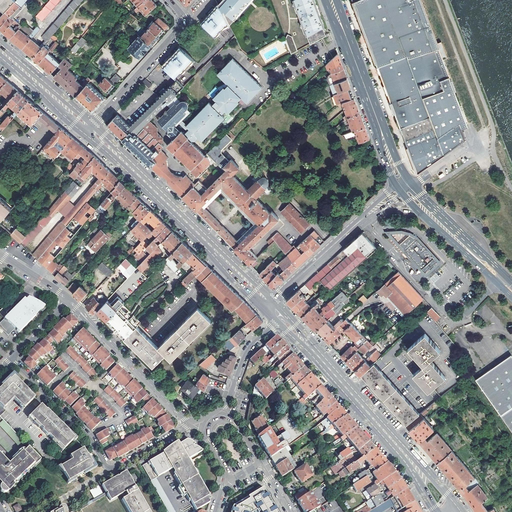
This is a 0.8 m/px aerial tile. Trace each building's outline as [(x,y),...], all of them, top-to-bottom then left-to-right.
[(0,0),(0,6),(3,9),(5,11),(14,0),(0,0)] [(14,0),(5,11),(10,16),(12,18),(23,6),(22,6),(27,0),(14,0)] [(49,0),(36,16),(42,21),(59,0),(49,0)] [(50,38),(82,0),(73,0),(45,34),(47,36),(50,38)] [(135,8),(144,0),(133,0),(135,3),(132,6),(135,8)] [(152,0),(144,0),(135,8),(137,11),(140,8),(146,14),(157,5),(152,0)] [(201,23),(216,37),(228,25),(229,26),(237,17),(236,16),(246,5),(245,4),(247,2),(246,1),(246,0),(223,0),(219,6),(218,5),(201,23)] [(221,0),(218,5),(219,6),(223,0),(249,0),(247,2),(245,4),(246,5),(236,16),(237,17),(252,0),(221,0)] [(322,37),(325,35),(323,30),(324,29),(319,15),(321,15),(319,10),(317,4),(315,5),(313,0),(294,0),(295,2),(298,12),(300,15),(301,15),(302,18),(301,18),(303,23),(310,43),(322,37)] [(416,172),(418,173),(465,140),(464,138),(460,130),(468,127),(467,124),(438,46),(420,0),(351,0),(365,34),(368,42),(377,67),(380,75),(390,101),(394,114),(400,129),(416,172)] [(123,4),(121,6),(130,13),(132,11),(123,4)] [(0,27),(10,16),(5,11),(0,17),(0,27)] [(11,38),(22,26),(21,26),(12,18),(10,16),(0,27),(0,28),(5,33),(8,36),(11,38)] [(22,26),(11,38),(17,43),(23,49),(31,39),(40,29),(38,26),(34,31),(28,25),(32,20),(29,17),(21,26),(22,26)] [(149,29),(159,36),(169,25),(159,17),(155,22),(153,20),(147,27),(149,29)] [(141,38),(150,46),(159,36),(149,29),(141,38)] [(31,39),(23,49),(28,53),(33,57),(44,45),(50,38),(47,36),(42,42),(43,43),(40,46),(31,39)] [(141,38),(140,36),(130,47),(140,57),(150,46),(141,38)] [(285,39),(291,54),(297,51),(292,36),(285,39)] [(81,37),(70,49),(75,53),(80,47),(81,48),(87,42),(81,37)] [(48,49),(50,51),(51,49),(53,50),(58,44),(55,41),(50,48),(48,49)] [(44,45),(33,57),(38,62),(39,63),(48,53),(50,51),(48,49),(50,48),(47,45),(46,47),(44,45)] [(172,55),(162,66),(176,79),(177,80),(195,61),(179,47),(172,55)] [(48,53),(39,63),(41,65),(51,73),(58,65),(60,63),(48,53)] [(325,66),(327,71),(328,70),(341,63),(338,55),(338,54),(336,55),(333,58),(325,66)] [(65,58),(60,63),(58,65),(61,68),(54,76),(55,77),(60,82),(70,71),(68,69),(72,65),(65,58)] [(230,60),(228,63),(227,62),(225,64),(226,65),(215,77),(224,85),(227,87),(223,90),(222,89),(219,93),(216,90),(212,95),(215,98),(212,101),(215,103),(211,108),(208,105),(187,128),(190,132),(189,133),(186,136),(189,139),(188,140),(180,132),(179,132),(175,128),(179,124),(181,122),(191,111),(188,108),(189,106),(190,105),(190,103),(190,102),(189,101),(188,99),(187,98),(185,98),(184,98),(182,99),(181,99),(180,100),(175,95),(167,103),(171,107),(158,119),(168,129),(166,131),(171,136),(167,140),(169,142),(167,145),(174,152),(175,151),(192,167),(191,169),(198,175),(208,165),(209,166),(215,161),(207,153),(204,156),(191,143),(196,143),(199,139),(203,143),(224,119),(221,117),(225,113),(228,116),(239,103),(237,103),(240,99),(246,104),(260,88),(230,60)] [(330,74),(343,68),(343,67),(341,63),(328,70),(327,71),(328,75),(330,74)] [(330,84),(347,78),(345,73),(344,70),(343,68),(330,74),(328,75),(327,77),(330,84)] [(77,78),(70,71),(60,82),(68,89),(76,96),(89,83),(86,80),(81,85),(76,80),(77,78)] [(108,79),(115,85),(121,78),(116,74),(112,78),(110,77),(108,79)] [(108,92),(115,85),(108,79),(106,77),(100,84),(108,92)] [(94,78),(89,83),(76,96),(80,99),(84,103),(89,107),(93,111),(105,98),(92,86),(96,81),(94,78)] [(146,78),(142,82),(148,88),(152,84),(146,78)] [(334,94),(351,88),(349,83),(347,78),(330,84),(334,94)] [(117,114),(108,125),(126,142),(152,166),(157,160),(153,157),(160,149),(164,146),(161,143),(143,127),(150,120),(167,103),(175,95),(184,86),(177,80),(176,79),(166,90),(163,88),(159,92),(161,95),(158,97),(159,98),(130,127),(117,114)] [(4,106),(18,90),(12,85),(7,80),(0,88),(0,90),(0,91),(9,98),(6,101),(4,100),(1,103),(4,106)] [(338,103),(354,97),(351,90),(351,88),(334,94),(337,104),(338,103)] [(9,104),(13,107),(23,95),(22,94),(18,90),(4,106),(0,110),(0,114),(1,115),(7,108),(6,108),(9,104)] [(15,115),(17,113),(28,99),(23,95),(13,107),(16,110),(13,114),(15,115)] [(341,122),(348,117),(360,112),(357,104),(354,97),(338,103),(337,104),(338,106),(343,105),(347,115),(345,115),(339,120),(341,122)] [(31,126),(39,118),(43,112),(28,99),(17,113),(31,126)] [(309,111),(312,109),(304,102),(300,105),(309,111)] [(61,127),(43,112),(39,118),(56,133),(61,127)] [(355,130),(365,127),(363,119),(360,112),(348,117),(353,131),(355,130)] [(15,115),(13,114),(10,117),(9,116),(0,126),(3,129),(15,115)] [(150,120),(143,127),(161,143),(163,141),(163,137),(157,132),(157,128),(150,120)] [(187,128),(181,122),(179,124),(189,133),(190,132),(187,128)] [(61,127),(56,133),(42,150),(44,151),(46,149),(55,157),(61,150),(72,137),(65,131),(61,127)] [(359,142),(370,138),(366,129),(365,127),(355,130),(359,142)] [(230,131),(227,134),(232,139),(235,136),(230,131)] [(216,230),(234,248),(240,243),(202,205),(222,186),(260,223),(270,212),(255,198),(264,189),(268,192),(272,188),(268,184),(269,183),(270,181),(269,179),(268,177),(266,176),(263,176),(261,177),(257,174),(253,178),(256,181),(248,190),(232,175),(238,169),(230,160),(229,161),(221,153),(221,149),(232,139),(227,134),(207,153),(215,161),(225,171),(207,188),(199,179),(195,184),(182,196),(216,230)] [(81,144),(72,137),(61,150),(72,160),(77,155),(79,157),(82,154),(85,156),(84,157),(85,158),(81,163),(79,162),(78,162),(77,163),(77,164),(75,166),(69,174),(75,179),(76,178),(94,156),(89,151),(81,144)] [(168,157),(160,149),(153,157),(157,160),(152,166),(161,175),(162,175),(163,175),(167,179),(168,180),(168,181),(182,196),(195,184),(185,175),(183,177),(182,175),(177,175),(174,174),(171,171),(169,169),(168,165),(167,161),(166,159),(168,157)] [(36,257),(39,259),(43,254),(51,245),(59,235),(61,232),(66,227),(67,225),(87,202),(97,190),(95,188),(109,171),(94,156),(76,178),(78,179),(79,178),(82,181),(92,170),(100,177),(93,185),(93,187),(83,198),(82,198),(62,222),(59,224),(34,255),(36,257)] [(72,171),(75,166),(70,162),(67,166),(72,171)] [(95,188),(97,190),(102,183),(111,192),(116,187),(115,185),(119,180),(109,171),(95,188)] [(116,187),(111,192),(114,194),(112,197),(113,198),(111,199),(110,199),(109,199),(106,197),(96,209),(99,211),(102,208),(103,210),(105,209),(106,210),(115,199),(114,199),(116,196),(125,186),(119,180),(115,185),(116,187)] [(26,237),(21,243),(25,247),(31,240),(32,241),(57,210),(59,211),(80,187),(73,181),(26,237)] [(137,197),(125,186),(116,196),(122,202),(119,205),(125,210),(128,208),(137,197)] [(222,186),(202,205),(240,243),(260,223),(222,186)] [(0,221),(12,207),(1,197),(0,198),(0,197),(0,221)] [(142,202),(137,197),(128,208),(131,211),(129,213),(131,215),(142,202)] [(279,210),(286,203),(284,201),(277,208),(279,210)] [(67,225),(76,233),(96,210),(87,202),(67,225)] [(150,210),(142,202),(131,215),(129,217),(131,218),(134,215),(138,219),(129,228),(131,230),(150,210)] [(310,223),(290,203),(281,212),(302,232),(310,223)] [(157,217),(150,210),(131,230),(143,241),(147,237),(161,221),(157,217)] [(234,248),(250,264),(258,257),(249,248),(279,218),(272,211),(270,212),(260,223),(240,243),(234,248)] [(163,222),(161,221),(147,237),(150,240),(154,235),(157,237),(167,226),(163,222)] [(11,224),(7,229),(12,234),(16,229),(11,224)] [(66,227),(74,235),(76,233),(67,225),(66,227)] [(157,237),(148,246),(145,249),(148,252),(145,256),(144,255),(140,258),(144,262),(157,247),(154,243),(158,239),(161,243),(162,242),(172,231),(168,227),(167,226),(157,237)] [(67,237),(70,240),(74,235),(66,227),(61,232),(67,237)] [(16,229),(12,234),(16,238),(21,243),(26,237),(16,229)] [(310,246),(314,251),(315,250),(321,244),(315,238),(319,235),(314,229),(311,232),(304,239),(310,246)] [(104,233),(101,230),(88,245),(96,252),(109,238),(108,236),(104,233)] [(402,230),(384,231),(391,234),(401,233),(409,235),(417,239),(434,258),(439,265),(442,263),(418,237),(411,233),(402,230)] [(183,241),(172,231),(162,242),(171,250),(166,254),(169,256),(183,241)] [(294,246),(296,247),(300,244),(304,239),(311,232),(310,231),(294,246)] [(426,277),(428,275),(423,269),(422,269),(400,244),(391,234),(384,231),(426,277)] [(320,281),(330,291),(378,248),(364,234),(363,232),(362,233),(353,242),(345,249),(344,250),(349,255),(333,270),(330,272),(327,275),(324,277),(322,280),(320,281)] [(268,241),(271,244),(275,240),(283,250),(286,253),(292,247),(279,233),(276,233),(268,241)] [(401,233),(391,234),(400,244),(409,235),(401,233)] [(55,249),(59,252),(68,243),(65,240),(59,235),(51,245),(55,249)] [(429,276),(440,265),(439,265),(434,258),(417,239),(409,235),(400,244),(422,269),(423,269),(428,275),(429,276)] [(300,244),(305,250),(310,246),(304,239),(300,244)] [(148,246),(143,241),(133,251),(138,256),(145,249),(148,246)] [(183,241),(169,256),(172,259),(176,255),(181,260),(177,264),(180,267),(185,262),(184,261),(193,252),(183,241)] [(51,245),(43,254),(47,258),(55,249),(51,245)] [(305,250),(310,255),(311,254),(314,251),(310,246),(305,250)] [(157,247),(144,262),(139,267),(143,271),(161,251),(157,247)] [(293,262),(297,266),(309,256),(310,255),(305,250),(301,253),(296,247),(287,255),(288,255),(293,262)] [(328,264),(333,270),(349,255),(344,250),(336,257),(328,264)] [(207,265),(193,252),(184,261),(185,262),(188,265),(190,263),(193,266),(193,267),(193,268),(194,268),(194,269),(195,269),(184,280),(188,284),(197,275),(207,265)] [(43,254),(39,259),(42,262),(47,267),(50,263),(52,262),(47,258),(43,254)] [(289,274),(292,271),(288,266),(293,262),(288,255),(285,258),(279,264),(284,270),(288,275),(289,274)] [(131,275),(135,271),(137,269),(126,258),(120,264),(131,275)] [(260,274),(263,277),(271,269),(274,267),(277,263),(273,260),(259,273),(260,274)] [(102,262),(97,267),(108,277),(113,272),(102,262)] [(288,266),(292,271),(293,270),(297,266),(293,262),(288,266)] [(50,263),(47,267),(49,269),(51,271),(55,267),(50,263)] [(325,267),(330,272),(333,270),(328,264),(325,267)] [(59,265),(52,273),(54,274),(55,276),(62,268),(61,267),(59,265)] [(63,265),(61,267),(62,268),(55,276),(57,278),(63,284),(65,286),(73,277),(71,274),(70,275),(67,273),(64,276),(62,274),(66,271),(63,268),(64,266),(63,265)] [(208,266),(207,265),(197,275),(202,281),(213,270),(208,266)] [(267,281),(268,282),(276,274),(271,269),(263,277),(267,281)] [(319,272),(324,277),(327,275),(322,269),(319,272)] [(213,270),(202,281),(233,311),(235,309),(248,322),(256,314),(250,306),(233,290),(214,271),(213,270)] [(399,271),(378,291),(383,296),(385,294),(405,316),(423,298),(399,271)] [(273,287),(274,288),(284,278),(280,274),(278,272),(276,274),(268,282),(273,287)] [(313,277),(319,283),(320,281),(322,280),(316,274),(313,277)] [(311,279),(316,285),(319,283),(313,277),(311,279)] [(305,285),(310,290),(313,288),(308,282),(305,285)] [(73,293),(78,288),(73,283),(68,289),(70,291),(73,293)] [(291,305),(292,306),(304,296),(303,294),(302,294),(301,295),(299,293),(302,291),(305,294),(310,290),(305,285),(291,297),(288,299),(287,301),(291,305)] [(79,286),(78,288),(73,293),(78,299),(80,300),(87,293),(79,286)] [(313,328),(316,331),(328,320),(330,319),(336,313),(339,310),(345,305),(343,302),(348,298),(342,292),(323,309),(324,310),(320,313),(314,308),(317,306),(319,304),(319,305),(325,299),(324,297),(302,317),(306,320),(313,328)] [(94,298),(86,306),(90,310),(94,315),(97,311),(108,300),(102,294),(96,300),(94,298)] [(300,314),(302,317),(324,297),(322,295),(316,300),(313,302),(313,303),(310,306),(307,303),(297,311),(298,312),(300,314)] [(363,295),(358,299),(362,304),(367,300),(363,295)] [(102,316),(107,321),(123,304),(125,303),(118,296),(111,304),(108,300),(97,311),(102,316)] [(293,308),(297,311),(307,303),(305,299),(306,298),(304,296),(292,306),(293,308)] [(24,299),(0,323),(0,326),(1,326),(3,328),(2,330),(8,336),(15,329),(19,333),(32,320),(33,319),(35,321),(38,318),(36,316),(45,308),(39,304),(38,305),(34,302),(35,301),(28,298),(26,301),(24,299)] [(125,338),(139,324),(141,322),(123,304),(107,321),(111,325),(116,329),(118,327),(120,329),(117,331),(122,336),(125,338)] [(139,324),(125,338),(128,342),(137,350),(149,363),(153,367),(165,355),(172,360),(211,320),(197,306),(158,344),(151,337),(152,336),(139,324)] [(428,311),(435,320),(440,316),(432,307),(428,311)] [(256,314),(248,322),(245,324),(247,326),(249,324),(254,329),(261,323),(263,321),(256,314)] [(68,317),(65,320),(73,327),(78,322),(71,315),(70,316),(68,318),(68,317)] [(342,326),(344,328),(350,323),(348,320),(346,318),(343,321),(340,324),(342,326)] [(73,327),(65,320),(64,319),(62,321),(59,324),(68,333),(70,331),(71,331),(74,328),(73,327)] [(320,335),(324,339),(340,324),(343,321),(341,319),(334,326),(328,320),(316,331),(320,335)] [(344,328),(356,341),(358,343),(362,339),(360,337),(362,335),(350,323),(344,328)] [(68,333),(59,324),(55,328),(54,330),(55,330),(63,339),(66,336),(65,335),(68,333)] [(326,341),(329,344),(340,334),(339,333),(344,328),(342,326),(340,324),(324,339),(326,341)] [(74,338),(79,342),(87,334),(85,332),(83,329),(74,338)] [(63,339),(55,330),(52,333),(49,336),(54,341),(54,340),(59,345),(64,340),(63,339)] [(230,338),(236,345),(245,336),(240,330),(230,338)] [(424,365),(431,359),(441,350),(426,333),(408,348),(424,365)] [(79,342),(83,347),(92,338),(90,336),(87,334),(79,342)] [(341,356),(347,361),(357,352),(358,351),(357,350),(364,344),(368,340),(362,335),(360,337),(362,339),(358,343),(356,341),(355,343),(354,341),(345,350),(346,351),(341,356)] [(276,336),(265,347),(269,351),(281,341),(278,339),(276,336)] [(88,351),(96,343),(94,340),(92,338),(83,347),(88,351)] [(50,345),(51,344),(46,339),(43,342),(39,345),(48,354),(49,355),(54,350),(50,345)] [(367,350),(368,352),(374,346),(368,340),(364,344),(369,348),(367,350)] [(260,359),(265,364),(271,359),(285,346),(283,344),(282,343),(281,341),(269,351),(272,354),(267,358),(266,357),(265,357),(264,356),(260,359)] [(90,354),(93,357),(102,348),(99,345),(96,343),(88,351),(91,353),(90,354)] [(48,354),(39,345),(38,344),(36,346),(33,350),(41,357),(41,358),(43,356),(45,357),(48,354)] [(92,377),(97,373),(87,363),(87,362),(80,355),(69,345),(65,350),(75,360),(83,367),(82,367),(92,377)] [(232,369),(240,346),(236,345),(227,353),(230,354),(229,358),(227,357),(225,361),(223,361),(222,364),(220,364),(218,369),(226,372),(229,373),(230,369),(232,369)] [(271,359),(274,361),(277,358),(278,360),(289,351),(288,350),(285,346),(271,359)] [(93,357),(98,361),(106,353),(104,351),(102,348),(93,357)] [(403,352),(382,370),(420,413),(429,406),(441,396),(433,387),(428,392),(413,374),(424,365),(408,348),(404,352),(403,352)] [(35,363),(41,357),(33,350),(29,353),(27,355),(29,357),(35,363)] [(374,362),(381,356),(376,350),(368,358),(373,364),(374,362)] [(250,361),(254,365),(260,359),(264,356),(265,355),(261,351),(250,360),(250,361)] [(289,351),(278,360),(282,364),(292,355),(291,354),(289,351)] [(348,362),(352,367),(362,357),(357,352),(347,361),(348,362)] [(102,366),(110,357),(108,355),(106,353),(98,361),(102,366)] [(204,368),(216,358),(212,354),(199,365),(201,366),(204,368)] [(476,379),(511,429),(511,354),(481,376),(476,379)] [(282,364),(277,368),(279,370),(282,367),(282,366),(283,365),(285,367),(283,368),(283,369),(284,371),(285,371),(287,369),(291,374),(284,380),(283,379),(282,380),(278,375),(276,377),(278,379),(282,385),(285,383),(286,382),(289,379),(303,367),(299,363),(295,358),(292,355),(282,364)] [(37,364),(35,363),(29,357),(26,360),(27,360),(26,362),(24,363),(31,370),(37,364)] [(63,360),(60,357),(55,361),(58,364),(58,365),(65,372),(70,367),(62,360),(63,360)] [(110,357),(102,366),(101,366),(104,369),(105,368),(107,370),(115,363),(112,360),(110,357)] [(356,370),(366,361),(362,357),(352,367),(353,368),(356,370)] [(446,376),(431,359),(424,365),(413,374),(428,392),(433,387),(446,376)] [(360,375),(361,376),(362,374),(371,366),(366,361),(356,370),(360,375)] [(406,425),(420,413),(382,370),(374,362),(373,364),(371,366),(362,374),(364,376),(406,425)] [(115,380),(116,379),(124,371),(123,370),(121,368),(118,365),(109,373),(113,376),(112,377),(115,380)] [(46,366),(37,376),(40,378),(44,383),(47,386),(57,377),(54,374),(53,375),(48,371),(49,369),(46,366)] [(303,367),(289,379),(290,381),(291,379),(296,386),(309,374),(308,373),(306,371),(303,367)] [(269,375),(273,380),(276,377),(278,375),(276,373),(274,370),(269,375)] [(118,382),(121,385),(130,376),(127,374),(124,371),(116,379),(119,381),(118,382)] [(82,380),(74,372),(69,376),(78,385),(78,384),(83,389),(87,384),(82,379),(82,380)] [(16,376),(14,374),(2,386),(3,387),(11,380),(11,381),(15,377),(16,376)] [(107,384),(112,378),(108,374),(102,379),(107,384)] [(196,384),(200,387),(204,390),(205,391),(210,378),(203,374),(196,384)] [(296,402),(298,404),(303,400),(306,397),(309,395),(320,386),(315,381),(309,374),(296,386),(304,395),(296,402)] [(124,387),(127,389),(134,381),(132,379),(130,376),(121,385),(123,388),(124,387)] [(3,387),(0,390),(0,403),(5,409),(15,399),(25,409),(35,399),(30,393),(31,393),(25,387),(15,377),(11,381),(11,380),(3,387)] [(196,384),(189,379),(182,388),(192,397),(200,387),(196,384)] [(276,386),(278,389),(282,385),(278,379),(274,383),(276,386)] [(263,397),(265,400),(273,393),(262,380),(254,388),(252,395),(262,397),(263,397)] [(126,390),(130,395),(139,386),(137,384),(134,381),(127,389),(126,390)] [(63,383),(53,392),(56,394),(61,400),(62,400),(64,402),(66,401),(68,404),(71,407),(80,398),(77,395),(76,396),(74,394),(72,396),(66,390),(67,389),(65,387),(65,386),(63,383)] [(109,395),(110,394),(117,402),(122,408),(127,403),(122,398),(122,397),(115,390),(114,390),(109,386),(105,390),(109,395)] [(130,395),(135,399),(144,391),(142,389),(139,386),(130,395)] [(309,395),(316,403),(313,405),(314,406),(320,402),(323,406),(331,399),(326,393),(320,386),(309,395)] [(144,400),(145,402),(150,397),(147,394),(144,391),(135,399),(134,400),(139,405),(144,400)] [(309,395),(306,397),(313,405),(316,403),(309,395)] [(99,396),(94,401),(99,406),(106,414),(106,413),(111,418),(116,414),(111,409),(103,402),(104,401),(99,396)] [(84,402),(81,399),(72,408),(74,410),(77,413),(76,414),(79,417),(78,417),(84,423),(89,428),(92,431),(101,422),(98,419),(97,420),(94,418),(83,407),(85,405),(83,403),(84,402)] [(314,406),(311,409),(314,412),(316,410),(317,411),(318,410),(322,415),(335,403),(334,402),(331,399),(323,406),(320,402),(314,406)] [(150,415),(159,406),(155,402),(153,400),(148,404),(149,405),(144,410),(150,415)] [(0,403),(0,415),(3,419),(9,413),(5,409),(0,403)] [(322,415),(320,416),(321,418),(322,416),(323,417),(326,414),(328,417),(339,408),(336,404),(335,403),(322,415)] [(42,405),(31,416),(41,427),(44,430),(43,431),(48,436),(49,435),(54,440),(59,444),(65,449),(75,439),(70,433),(66,428),(65,429),(60,425),(61,424),(58,421),(48,410),(47,411),(42,405)] [(156,419),(157,418),(164,411),(161,408),(159,406),(150,415),(153,417),(154,417),(156,419)] [(416,438),(419,442),(425,437),(436,428),(435,426),(433,427),(430,423),(432,421),(428,416),(425,418),(425,417),(424,418),(423,416),(431,408),(429,406),(420,413),(406,425),(405,425),(408,429),(416,438)] [(327,418),(333,425),(346,416),(340,409),(339,408),(328,417),(327,418)] [(157,418),(158,420),(168,415),(166,413),(164,411),(157,418)] [(254,418),(256,420),(260,417),(263,422),(265,423),(266,422),(261,414),(254,418)] [(161,427),(162,426),(172,421),(170,418),(168,415),(158,420),(160,423),(159,424),(161,427)] [(41,427),(31,416),(29,418),(40,428),(41,427)] [(346,416),(333,425),(334,427),(340,435),(338,437),(337,439),(335,440),(334,440),(330,442),(332,444),(334,442),(339,439),(356,427),(351,422),(346,416)] [(130,428),(139,423),(135,417),(127,422),(130,428)] [(255,431),(258,436),(268,429),(265,423),(263,422),(260,417),(256,420),(251,423),(256,431),(255,431)] [(309,424),(312,429),(319,424),(316,419),(309,424)] [(4,421),(0,425),(9,434),(13,430),(4,421)] [(172,421),(162,426),(166,433),(175,428),(174,426),(175,425),(173,424),(172,421)] [(339,439),(342,442),(346,438),(353,446),(355,448),(358,451),(368,442),(364,436),(361,433),(356,427),(339,439)] [(112,448),(106,452),(111,460),(114,459),(115,459),(118,457),(118,458),(121,457),(126,454),(131,451),(139,447),(144,444),(150,440),(155,437),(157,436),(154,431),(151,433),(148,428),(146,430),(145,429),(142,431),(142,432),(137,435),(136,435),(134,436),(133,436),(126,440),(126,441),(123,443),(123,441),(112,448)] [(99,440),(102,445),(108,442),(106,438),(110,436),(108,434),(109,433),(107,429),(96,435),(99,440)] [(258,436),(257,437),(262,446),(267,453),(284,441),(289,438),(286,432),(279,437),(276,433),(272,435),(268,429),(258,436)] [(23,441),(15,432),(11,436),(20,445),(23,441)] [(425,437),(419,442),(424,448),(431,456),(436,463),(452,449),(437,432),(427,440),(425,437)] [(65,449),(59,444),(54,440),(52,441),(62,451),(65,449)] [(186,461),(202,452),(199,448),(195,447),(194,447),(194,446),(195,445),(191,442),(187,441),(180,445),(164,454),(152,461),(150,462),(158,477),(175,468),(177,471),(175,473),(176,475),(182,485),(180,486),(179,487),(179,488),(184,496),(184,497),(186,496),(187,495),(191,501),(196,510),(210,503),(210,502),(207,497),(208,496),(206,492),(193,470),(191,467),(190,468),(186,461)] [(284,441),(267,453),(268,454),(270,458),(285,448),(287,446),(284,441)] [(11,454),(14,450),(5,442),(2,445),(11,454)] [(368,442),(358,451),(363,457),(363,458),(374,448),(373,446),(370,444),(368,442)] [(164,454),(180,445),(178,443),(171,447),(163,453),(164,454)] [(40,459),(30,448),(27,450),(24,453),(23,452),(13,462),(10,464),(5,458),(1,455),(0,453),(0,480),(1,479),(4,483),(1,486),(1,488),(1,489),(3,489),(6,492),(5,493),(7,493),(9,492),(12,488),(11,487),(14,484),(16,482),(22,477),(24,475),(28,470),(30,468),(39,461),(40,459)] [(285,448),(270,458),(275,467),(290,457),(287,452),(285,448)] [(331,463),(333,465),(339,462),(345,458),(353,453),(358,451),(355,448),(350,452),(348,449),(339,455),(340,456),(338,457),(339,459),(338,460),(337,459),(331,463)] [(375,471),(387,463),(378,453),(374,448),(363,458),(363,457),(357,461),(353,465),(352,464),(336,475),(338,478),(343,475),(345,477),(360,466),(360,464),(365,460),(371,466),(369,468),(369,469),(370,470),(372,468),(375,471)] [(24,453),(27,450),(24,449),(21,450),(19,453),(13,460),(13,462),(23,452),(24,453)] [(73,460),(61,467),(65,473),(70,481),(68,482),(69,484),(72,482),(71,481),(76,477),(77,479),(78,480),(93,471),(92,470),(91,468),(95,466),(91,459),(88,455),(84,449),(71,456),(73,460)] [(452,449),(436,463),(438,464),(455,484),(462,493),(465,490),(463,488),(476,477),(452,449)] [(345,458),(339,462),(340,464),(341,465),(351,458),(355,455),(353,453),(345,458)] [(290,457),(275,467),(278,471),(282,477),(297,467),(290,457)] [(340,464),(332,470),(335,475),(336,475),(352,464),(353,465),(357,461),(355,458),(342,466),(341,465),(340,464)] [(39,461),(30,468),(33,470),(37,464),(38,465),(40,462),(39,461)] [(158,477),(150,462),(143,466),(152,481),(157,478),(158,477)] [(368,501),(381,493),(376,485),(395,472),(394,471),(389,465),(387,463),(375,471),(369,475),(370,477),(374,475),(378,481),(376,482),(375,484),(376,485),(363,493),(368,501)] [(305,465),(294,472),(301,483),(312,476),(305,465)] [(195,469),(193,470),(206,492),(208,491),(199,475),(198,473),(198,472),(197,471),(196,470),(195,469)] [(353,483),(352,484),(353,486),(367,477),(369,476),(367,474),(365,471),(358,476),(360,479),(358,481),(357,480),(355,480),(353,481),(353,483)] [(126,472),(103,486),(106,492),(108,495),(111,501),(123,494),(122,493),(125,492),(128,497),(122,500),(129,511),(149,511),(133,484),(134,483),(134,481),(132,477),(129,475),(128,475),(126,472)] [(384,491),(401,480),(398,477),(395,472),(376,485),(381,493),(384,491)] [(353,486),(356,492),(371,482),(367,477),(353,486)] [(465,490),(462,493),(464,497),(475,511),(485,511),(488,511),(482,502),(489,497),(478,483),(478,481),(476,477),(463,488),(465,490)] [(152,481),(150,482),(166,511),(175,511),(157,478),(152,481)] [(387,498),(391,495),(393,497),(406,489),(405,487),(402,483),(401,480),(384,491),(386,495),(385,495),(387,498)] [(98,485),(90,490),(94,497),(102,493),(98,485)] [(233,511),(273,511),(276,510),(263,488),(236,504),(233,511)] [(393,507),(395,511),(397,511),(404,507),(414,502),(408,492),(406,489),(393,497),(389,500),(393,507)] [(294,496),(297,501),(308,494),(305,490),(299,494),(299,493),(294,496)] [(383,501),(387,498),(385,495),(386,495),(384,491),(381,493),(368,501),(359,507),(360,509),(367,505),(368,506),(361,511),(359,511),(369,511),(371,511),(370,509),(374,506),(376,508),(384,503),(383,501)] [(73,511),(77,511),(108,495),(106,492),(73,511)] [(310,492),(308,494),(297,501),(303,511),(311,511),(312,511),(319,508),(310,492)] [(369,511),(383,511),(393,507),(389,500),(384,503),(376,508),(371,511),(369,511)] [(420,511),(414,502),(404,507),(407,511),(406,511),(420,511)]
